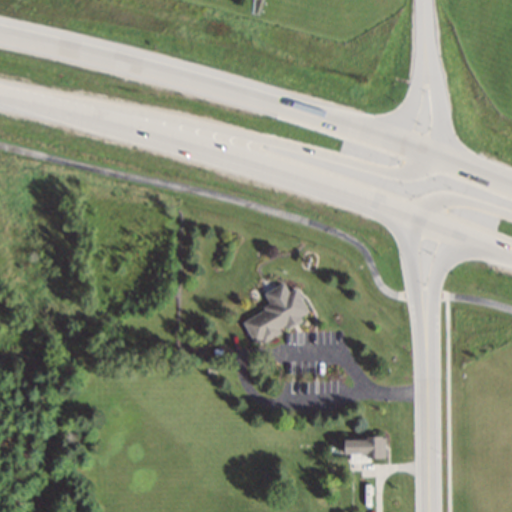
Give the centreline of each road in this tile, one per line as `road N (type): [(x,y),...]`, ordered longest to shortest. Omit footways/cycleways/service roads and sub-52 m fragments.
road 1 (trunk): [(0,94),(205,144),(511,251)]
road 2 (trunk): [(511,186),(438,152),(0,33)]
road 3 (trunk): [(0,89),(134,106),(375,172),(409,173),(438,152)]
road 4 (secondary): [(428,322),(431,511)]
